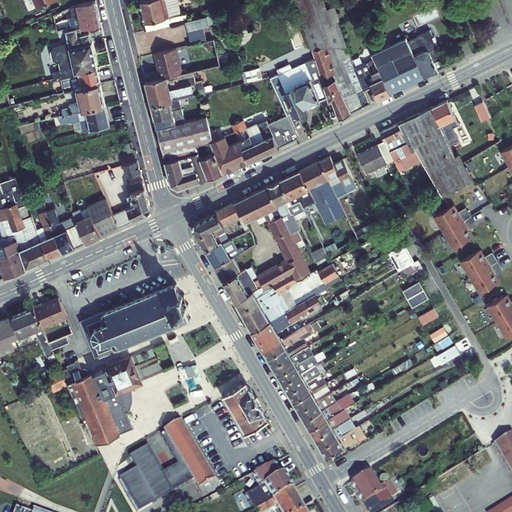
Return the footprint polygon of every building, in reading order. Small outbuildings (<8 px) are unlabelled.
[(32,0),(36,9),(56,0),(32,0)] [(98,13),(95,0),(90,2),(77,4),(62,11),(64,19),(89,13),(89,15),(98,13)] [(140,1),(147,31),(171,24),(170,21),(188,18),(187,12),(180,14),(176,0),(142,0),(143,1),(140,1)] [(334,6),(327,8),(327,9),(323,0),(294,0),(306,31),(338,20),(339,19),(334,6)] [(64,19),(66,28),(82,25),(83,29),(101,24),(98,13),(89,15),(89,13),(64,19)] [(208,15),(186,20),(188,30),(203,26),(210,25),(208,15)] [(306,31),(313,50),(326,45),(346,46),(338,20),(306,31)] [(188,30),(192,45),(207,41),(203,26),(188,30)] [(82,35),(80,28),(66,31),(68,43),(54,46),(51,51),(53,60),(57,62),(59,62),(61,70),(52,71),(54,78),(59,77),(60,79),(70,77),(76,75),(76,73),(97,68),(89,34),(82,35)] [(373,53),(375,59),(378,66),(391,93),(438,70),(437,67),(447,62),(432,33),(408,45),(405,38),(376,52),(373,53)] [(338,115),(339,118),(370,103),(365,90),(355,68),(346,46),(326,45),(313,50),(316,58),(323,78),(320,79),(327,97),(329,101),(332,100),(335,109),(338,115)] [(157,68),(159,79),(177,75),(182,73),(176,48),(155,54),(158,67),(157,68)] [(306,108),(305,106),(327,97),(320,79),(323,78),(316,58),(279,74),(270,76),(287,114),(294,111),(295,113),(306,108)] [(372,87),(378,100),(391,93),(378,66),(375,59),(355,68),(365,90),(372,87)] [(260,67),(246,70),(249,81),(263,78),(260,67)] [(77,89),(101,83),(97,68),(76,73),(76,75),(70,77),(72,84),(51,89),(52,95),(77,89)] [(159,79),(157,68),(143,71),(145,82),(159,79)] [(182,73),(177,75),(178,79),(194,76),(193,71),(182,73)] [(194,76),(178,79),(177,75),(159,79),(145,82),(148,94),(191,84),(202,81),(200,74),(194,76)] [(106,106),(101,83),(77,89),(80,103),(70,105),(71,108),(63,110),(64,116),(106,106)] [(191,84),(148,94),(151,106),(172,101),(171,96),(193,90),(191,84)] [(481,95),(474,98),(480,112),(488,109),(481,95)] [(151,106),(157,128),(176,123),(175,118),(184,116),(181,103),(189,101),(188,97),(172,101),(151,106)] [(447,100),(432,107),(440,125),(448,121),(452,128),(459,125),(447,100)] [(61,123),(80,118),(84,131),(111,125),(106,106),(64,116),(60,117),(61,123)] [(466,167),(458,154),(455,156),(440,125),(432,107),(399,123),(413,151),(417,150),(420,155),(442,197),(473,181),(469,175),(466,167)] [(338,115),(335,109),(329,111),(332,117),(338,115)] [(248,161),(298,138),(288,115),(269,123),(267,120),(247,128),(243,119),(241,120),(239,120),(232,124),(236,133),(235,133),(239,142),(248,161)] [(204,146),(212,143),(205,117),(176,123),(157,128),(165,161),(198,152),(197,149),(204,146)] [(399,123),(381,131),(385,140),(394,160),(397,166),(420,155),(417,150),(413,151),(399,123)] [(201,159),(208,179),(223,173),(248,161),(239,142),(228,147),(224,137),(212,143),(204,146),(209,156),(201,159)] [(375,169),(378,176),(387,172),(384,165),(394,160),(385,140),(357,154),(366,173),(375,169)] [(511,142),(499,151),(511,173),(511,142)] [(134,151),(132,143),(126,144),(128,153),(134,151)] [(204,146),(197,149),(198,152),(201,159),(209,156),(204,146)] [(165,161),(171,185),(179,188),(208,179),(201,159),(198,152),(165,161)] [(334,163),(330,156),(320,161),(338,197),(356,188),(352,180),(354,179),(344,158),(334,163)] [(137,161),(124,164),(127,177),(141,173),(137,161)] [(326,223),(346,214),(338,197),(320,161),(300,170),(315,201),(319,209),(326,223)] [(474,172),(470,165),(466,167),(469,175),(474,172)] [(293,204),(301,200),(304,207),(315,201),(300,170),(281,179),(293,204)] [(0,181),(0,228),(16,273),(49,259),(41,240),(37,229),(32,215),(29,216),(15,177),(0,181)] [(291,235),(299,231),(301,230),(294,215),(306,210),(304,207),(301,200),(293,204),(281,179),(268,186),(291,235)] [(134,200),(111,210),(119,227),(147,214),(151,207),(143,181),(129,184),(134,200)] [(245,197),(255,218),(267,212),(289,259),(258,276),(260,279),(263,285),(265,288),(267,287),(274,283),(291,274),(296,282),(310,274),(298,248),(295,243),(303,239),(299,231),(291,235),(268,186),(245,197)] [(78,222),(78,224),(86,242),(119,227),(111,210),(105,197),(87,206),(88,207),(80,210),(79,208),(74,211),(77,220),(78,222)] [(255,218),(245,197),(235,202),(242,215),(246,222),(255,218)] [(47,211),(44,202),(37,204),(40,213),(47,211)] [(222,243),(228,240),(224,231),(221,225),(242,215),(235,202),(195,221),(193,228),(205,249),(221,240),(222,243)] [(467,207),(458,212),(454,206),(436,217),(453,246),(474,234),(469,228),(476,224),(467,207)] [(63,252),(86,242),(78,224),(62,231),(61,227),(54,208),(47,211),(55,234),(63,252)] [(41,240),(49,259),(63,252),(55,234),(47,211),(40,213),(45,226),(37,229),(41,240)] [(242,215),(221,225),(224,231),(242,223),(247,232),(251,230),(246,222),(242,215)] [(78,224),(78,222),(77,220),(61,227),(62,231),(78,224)] [(0,228),(0,265),(4,277),(16,273),(0,228)] [(221,240),(205,249),(215,266),(232,256),(243,250),(241,246),(236,248),(231,239),(228,240),(222,243),(221,240)] [(303,239),(295,243),(298,248),(306,244),(303,239)] [(308,248),(315,263),(327,256),(321,242),(308,248)] [(492,252),(483,257),(480,251),(461,261),(478,291),(499,278),(494,273),(501,269),(492,252)] [(254,282),(245,267),(240,270),(232,256),(215,266),(235,301),(253,291),(257,288),(254,282)] [(422,266),(418,260),(400,270),(404,277),(422,266)] [(252,331),(270,321),(265,312),(286,299),(281,290),(287,287),(295,301),(339,274),(333,264),(319,272),(317,269),(310,274),(296,282),(291,274),(274,283),(278,291),(271,295),(268,290),(257,297),(253,291),(235,301),(252,331)] [(254,282),(257,288),(263,285),(260,279),(254,282)] [(429,298),(419,282),(407,290),(417,306),(429,298)] [(129,345),(130,345),(130,344),(138,340),(138,342),(140,341),(139,340),(148,336),(148,338),(150,337),(149,336),(157,332),(158,334),(159,333),(159,332),(167,328),(168,330),(169,329),(169,328),(178,324),(178,326),(180,325),(179,324),(188,320),(189,321),(190,321),(190,319),(191,319),(190,317),(189,318),(186,309),(186,307),(189,306),(184,296),(185,296),(184,294),(181,295),(180,294),(176,285),(177,285),(175,283),(173,283),(174,284),(165,288),(164,287),(163,287),(163,289),(154,292),(154,291),(152,292),(153,293),(144,296),(144,295),(143,296),(143,297),(135,300),(134,299),(133,300),(133,301),(125,304),(124,303),(123,303),(124,305),(115,308),(115,307),(113,307),(114,309),(105,312),(105,311),(81,321),(96,359),(120,349),(120,348),(128,344),(129,345)] [(274,283),(267,287),(268,290),(271,295),(278,291),(274,283)] [(270,321),(252,331),(263,350),(282,339),(278,332),(322,305),(316,295),(292,308),(270,321)] [(34,306),(42,327),(67,317),(58,297),(43,304),(42,303),(34,306)] [(511,301),(509,303),(506,297),(488,307),(504,337),(511,332),(511,301)] [(270,321),(292,308),(286,299),(265,312),(270,321)] [(34,306),(3,319),(11,340),(20,336),(23,344),(39,338),(47,357),(54,354),(52,349),(52,350),(49,342),(42,327),(34,306)] [(438,318),(433,309),(419,317),(423,326),(438,318)] [(3,319),(0,320),(0,354),(23,344),(20,336),(11,340),(3,319)] [(309,323),(296,331),(300,339),(303,338),(314,331),(309,323)] [(300,339),(296,331),(282,339),(263,350),(268,358),(300,339)] [(49,342),(52,350),(52,349),(69,342),(66,335),(49,342)] [(300,339),(268,358),(273,367),(305,348),(308,346),(303,338),(300,339)] [(305,348),(273,367),(278,375),(310,356),(313,355),(308,346),(305,348)] [(313,355),(310,356),(278,375),(283,383),(315,365),(318,363),(313,355)] [(131,386),(141,381),(130,356),(99,370),(125,431),(133,428),(127,412),(129,411),(131,408),(132,404),(133,401),(133,397),(133,393),(132,389),(131,386)] [(125,431),(99,370),(92,373),(91,370),(84,367),(82,368),(78,359),(75,360),(76,361),(67,365),(68,368),(62,371),(68,384),(67,384),(85,423),(88,421),(98,445),(120,435),(120,434),(125,431)] [(288,393),(321,374),(315,365),(283,383),(288,393)] [(68,384),(62,371),(47,378),(53,391),(67,384),(68,384)] [(293,402),(326,383),(321,374),(288,393),(293,402)] [(227,402),(246,433),(269,420),(246,381),(223,396),(227,402)] [(326,383),(293,402),(299,411),(331,392),(326,383)] [(304,420),(337,401),(331,392),(299,411),(304,420)] [(310,429),(342,410),(337,401),(304,420),(310,429)] [(315,439),(347,420),(342,410),(310,429),(315,439)] [(320,448),(356,427),(351,418),(347,420),(315,439),(320,448)] [(220,487),(180,421),(164,431),(203,497),(220,487)] [(356,427),(320,448),(326,457),(365,434),(359,425),(356,427)] [(511,476),(511,433),(500,440),(493,444),(511,476)] [(137,511),(138,511),(156,502),(153,496),(171,487),(148,446),(129,457),(136,469),(119,478),(137,511)] [(256,510),(291,490),(282,474),(281,475),(274,463),(248,477),(257,493),(247,498),(254,511),(256,510)] [(390,498),(397,494),(389,481),(379,487),(370,471),(351,482),(367,511),(382,511),(394,505),(390,498)] [(267,511),(275,508),(277,511),(302,511),(304,511),(291,490),(256,510),(256,511),(267,511)] [(440,511),(432,497),(423,503),(428,511),(440,511)] [(505,511),(511,508),(511,498),(489,511),(505,511)]
